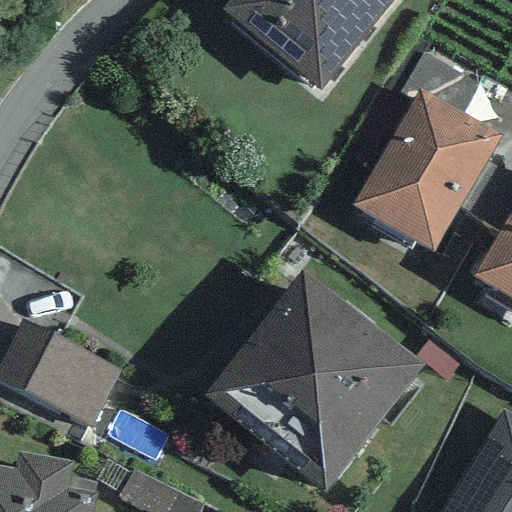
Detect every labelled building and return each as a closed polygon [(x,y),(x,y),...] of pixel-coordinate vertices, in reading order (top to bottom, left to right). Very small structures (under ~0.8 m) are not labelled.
[(239,0),(222,21),(321,102),(406,0),(239,0)] [(502,146),(419,97),(349,214),(432,263),(502,146)] [(511,217),(472,284),(511,308),(511,217)] [(427,378),(304,280),(203,405),(326,504),(427,378)] [(122,378),(21,325),(0,364),(0,388),(91,437),(122,378)] [(511,511),(511,417),(504,413),(442,511),(511,511)] [(14,480),(0,477),(0,511),(95,511),(97,507),(90,506),(94,486),(71,482),(73,472),(17,461),(14,480)] [(198,511),(201,507),(134,471),(118,503),(134,511),(198,511)]
